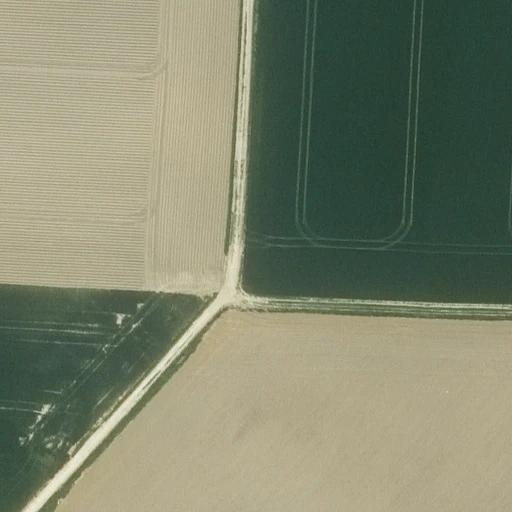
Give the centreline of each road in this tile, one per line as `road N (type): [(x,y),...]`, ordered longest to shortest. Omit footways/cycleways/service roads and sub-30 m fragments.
road 1 (track): [(29,511),(228,294),(244,0)]
road 2 (track): [(228,294),(511,308)]
